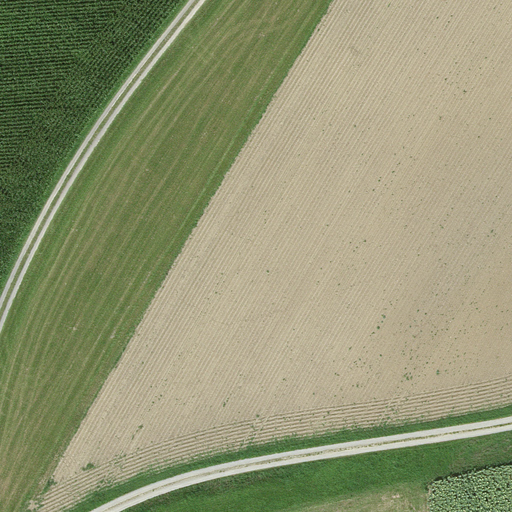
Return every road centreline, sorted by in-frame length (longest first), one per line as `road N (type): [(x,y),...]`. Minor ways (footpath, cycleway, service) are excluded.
road 1 (track): [(111,511),(195,474),(511,424)]
road 2 (track): [(0,334),(56,206),(205,0)]
